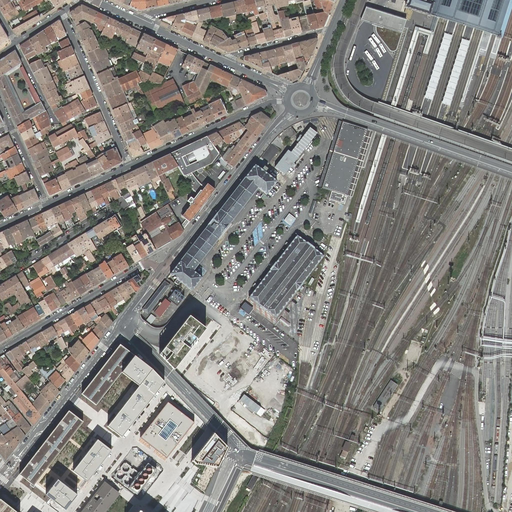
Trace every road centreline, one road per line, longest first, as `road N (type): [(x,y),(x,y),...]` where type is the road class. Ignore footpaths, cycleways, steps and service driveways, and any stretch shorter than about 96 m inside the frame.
road 1 (secondary): [(511,170),(314,96)]
road 2 (secondary): [(291,109),(162,271)]
road 3 (residential): [(162,271),(141,265),(0,349)]
road 4 (secondary): [(120,327),(249,460)]
road 5 (tertiary): [(120,327),(4,468)]
road 6 (tertiary): [(129,166),(262,104),(287,103)]
road 7 (secondary): [(249,460),(410,511)]
road 8 (residential): [(61,12),(129,166)]
road 9 (residential): [(0,277),(120,204)]
